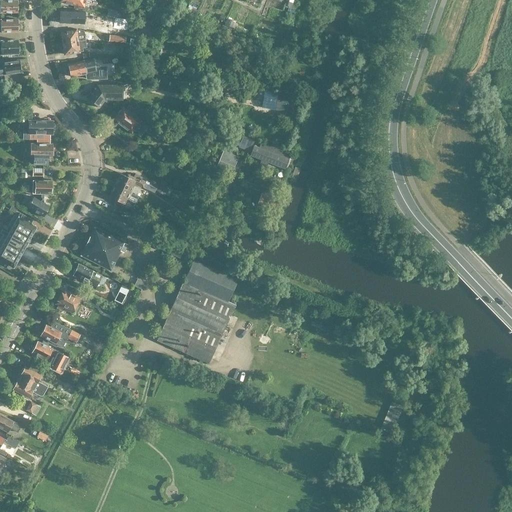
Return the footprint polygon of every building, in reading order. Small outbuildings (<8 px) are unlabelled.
[(18,7),(17,5),(17,0),(0,0),(0,12),(17,13),(17,11),(18,10),(18,7)] [(79,4),(80,0),(60,0),(60,1),(69,4),(71,4),(72,4),(75,5),(74,8),(85,11),(86,5),(82,4),(79,4)] [(60,24),(84,25),(84,13),(60,12),(60,24)] [(121,27),(122,19),(109,17),(107,27),(121,29),(121,27)] [(131,29),(133,20),(123,18),(123,19),(122,19),(121,27),(131,29)] [(19,29),(19,26),(18,25),(18,19),(0,19),(0,32),(18,32),(18,30),(19,29)] [(82,41),(80,30),(76,30),(73,30),(72,30),(71,31),(62,32),(62,37),(62,38),(62,43),(82,41)] [(109,35),(109,42),(125,44),(126,37),(109,35)] [(19,47),(18,46),(18,40),(0,41),(0,54),(1,54),(18,53),(18,52),(19,51),(19,47)] [(83,51),(82,41),(62,43),(63,49),(64,49),(65,54),(74,53),(75,54),(77,53),(79,52),(83,51)] [(155,55),(157,45),(138,42),(136,52),(155,55)] [(22,69),(21,66),(20,65),(19,60),(2,62),(3,63),(0,63),(0,74),(4,74),(21,72),(21,71),(22,69)] [(93,68),(92,60),(68,65),(69,70),(68,71),(69,74),(70,75),(71,77),(85,73),(94,71),(93,68)] [(107,67),(93,68),(94,71),(85,73),(86,81),(107,80),(107,67)] [(244,91),(246,82),(206,75),(205,83),(244,91)] [(123,101),(123,85),(97,85),(87,98),(99,108),(105,101),(123,101)] [(265,92),(263,108),(286,112),(289,96),(265,92)] [(163,127),(138,107),(132,115),(123,107),(114,119),(127,128),(127,130),(129,131),(131,131),(132,132),(134,129),(142,135),(145,131),(150,134),(153,130),(158,134),(163,127)] [(54,131),(54,124),(53,124),(53,121),(31,121),(31,116),(24,115),(23,134),(52,134),(52,131),(54,131)] [(249,152),(253,141),(234,134),(230,144),(249,152)] [(53,151),(52,149),(52,144),(37,144),(36,144),(36,145),(33,145),(33,157),(52,157),(52,156),(53,155),(53,151)] [(286,167),(291,154),(273,147),(271,152),(254,145),(249,156),(278,167),(280,164),(286,167)] [(238,159),(224,152),(217,168),(231,174),(238,159)] [(33,169),(33,177),(43,177),(43,169),(33,169)] [(143,188),(146,183),(141,181),(143,177),(135,174),(134,177),(128,174),(126,177),(121,174),(118,179),(117,178),(114,185),(130,193),(134,184),(143,188)] [(33,197),(28,208),(44,217),(50,206),(44,203),(44,194),(51,194),(51,193),(53,192),(53,187),(51,186),(51,181),(33,181),(33,194),(41,194),(41,202),(33,197)] [(164,195),(169,188),(161,182),(157,189),(164,195)] [(125,202),(130,193),(114,185),(111,191),(112,192),(109,197),(115,200),(114,202),(132,211),(134,206),(125,202)] [(273,197),(261,194),(258,206),(269,209),(273,197)] [(8,226),(11,227),(12,227),(30,238),(36,227),(30,224),(32,220),(19,213),(17,217),(14,215),(8,226)] [(155,231),(159,222),(146,216),(142,226),(155,231)] [(12,227),(11,227),(8,233),(2,230),(0,232),(0,233),(3,235),(25,247),(30,238),(12,227)] [(111,270),(125,242),(95,227),(81,256),(111,270)] [(25,247),(3,235),(2,237),(0,239),(0,246),(19,257),(25,247)] [(183,248),(184,247),(162,237),(157,247),(179,257),(183,248)] [(13,268),(19,257),(0,246),(0,264),(6,268),(8,264),(13,268)] [(222,333),(234,307),(235,308),(236,305),(228,302),(238,279),(193,259),(157,340),(209,363),(220,337),(221,338),(223,334),(222,333)] [(100,275),(79,264),(76,268),(75,269),(74,269),(73,272),(74,274),(73,275),(87,282),(89,280),(91,281),(93,278),(97,280),(100,275)] [(116,300),(124,302),(128,286),(120,284),(116,300)] [(73,312),(80,299),(64,290),(56,303),(58,305),(57,307),(62,310),(63,307),(73,312)] [(55,343),(61,333),(46,325),(44,330),(43,330),(41,333),(42,334),(41,336),(55,343)] [(80,335),(66,329),(63,334),(77,341),(80,335)] [(64,366),(68,357),(64,355),(38,341),(36,346),(34,347),(32,350),(32,352),(32,353),(47,361),(50,353),(55,356),(50,367),(60,372),(64,366)] [(37,383),(41,375),(25,367),(24,368),(22,369),(21,372),(22,373),(19,378),(41,390),(43,386),(37,383)] [(41,390),(19,378),(16,383),(14,383),(13,386),(14,388),(13,389),(29,398),(33,390),(39,393),(41,390)] [(36,416),(41,407),(30,402),(26,410),(36,416)] [(392,433),(403,407),(392,402),(381,429),(392,433)] [(19,425),(13,421),(0,414),(0,428),(7,432),(11,426),(17,429),(19,425)] [(9,436),(6,443),(16,447),(19,441),(9,436)]
